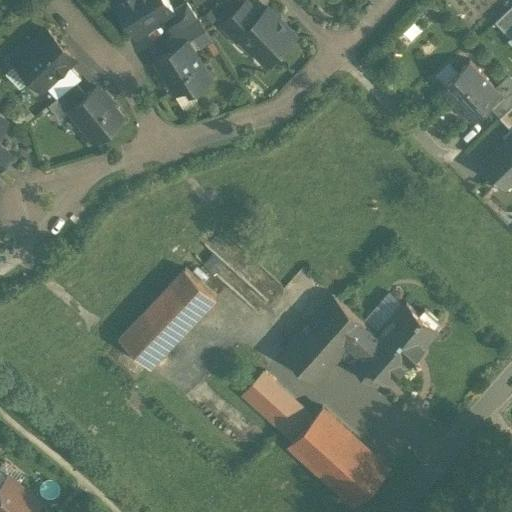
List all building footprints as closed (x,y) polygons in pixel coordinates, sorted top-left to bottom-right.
[(169,0),(117,0),(116,1),(136,33),(165,15),(175,8),(169,0)] [(188,0),(186,0),(175,8),(175,9),(165,15),(174,30),(186,23),(198,15),(188,0)] [(249,0),(245,0),(222,23),(237,39),(245,32),(243,30),(261,12),(249,0)] [(261,12),(243,30),(245,32),(256,43),(256,48),(268,61),(296,34),(269,5),(261,12)] [(198,15),(186,23),(194,35),(195,36),(198,34),(202,41),(211,35),(198,15)] [(174,30),(167,35),(175,47),(188,39),(194,35),(186,23),(174,30)] [(44,28),(14,58),(13,58),(12,59),(13,60),(14,60),(29,76),(26,79),(34,88),(37,84),(39,86),(39,87),(40,88),(41,87),(41,86),(44,84),(67,61),(71,57),(72,57),(73,56),(72,54),(71,55),(46,28),(45,27),(44,28)] [(175,47),(157,58),(177,89),(189,82),(192,87),(211,75),(188,39),(175,47)] [(497,85),(470,58),(469,59),(443,84),(442,85),(455,99),(453,100),(463,110),(464,109),(474,119),(475,117),(490,102),(501,92),(503,91),(497,85)] [(67,61),(44,84),(55,96),(75,80),(80,76),(67,61)] [(511,75),(510,73),(500,82),(511,94),(511,75)] [(55,96),(47,103),(58,116),(68,108),(67,107),(85,92),(75,80),(55,96)] [(501,92),(490,102),(501,113),(511,101),(511,94),(500,82),(497,85),(503,91),(501,92)] [(101,90),(95,84),(85,92),(67,107),(68,108),(93,138),(121,115),(110,102),(111,99),(103,90),(101,90)] [(511,104),(500,116),(511,127),(511,104)] [(507,183),(511,178),(511,129),(506,137),(507,138),(485,160),(507,183)] [(0,164),(9,150),(0,144),(0,164)] [(186,266),(120,335),(151,364),(217,295),(186,266)] [(335,292),(283,349),(317,380),(343,351),(351,342),(368,322),(335,292)] [(408,301),(379,332),(368,322),(351,342),(362,351),(361,352),(385,373),(392,379),(438,328),(443,322),(426,307),(421,313),(408,301)] [(321,407),(244,336),(214,369),(291,439),(321,407)] [(362,351),(351,342),(343,351),(377,381),(385,373),(361,352),(362,351)] [(390,466),(323,405),(321,407),(291,439),(290,441),(357,502),(390,466)] [(194,453),(196,443),(194,432),(187,423),(178,417),(167,415),(157,418),(148,424),(142,433),(140,444),(142,455),(149,464),(158,469),(169,471),(179,469),(188,463),(194,453)] [(21,487),(6,474),(0,481),(0,511),(28,511),(38,500),(34,497),(34,492),(26,486),(21,487)]
